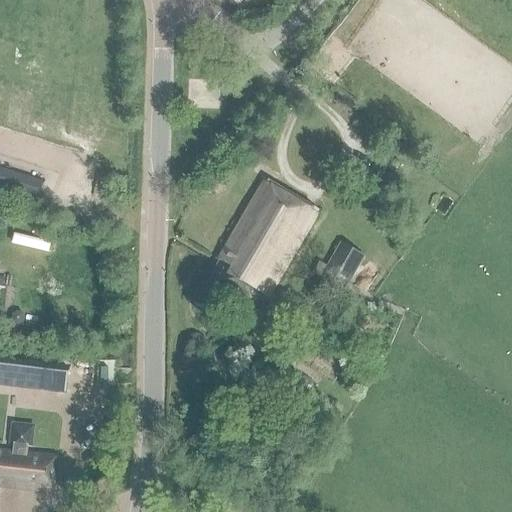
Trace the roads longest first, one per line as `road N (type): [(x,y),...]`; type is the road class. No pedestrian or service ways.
road 1 (tertiary): [(138,511),(153,412),(162,4)]
road 2 (unclassified): [(162,4),(199,7),(255,52),(315,0)]
